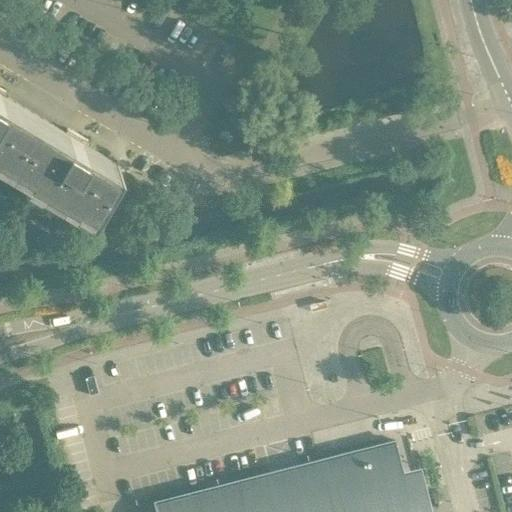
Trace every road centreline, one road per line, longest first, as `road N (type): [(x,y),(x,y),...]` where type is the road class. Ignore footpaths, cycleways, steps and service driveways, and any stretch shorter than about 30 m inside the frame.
road 1 (residential): [(0,50),(216,177),(508,105)]
road 2 (tertiary): [(449,279),(402,261),(352,258),(152,302)]
road 3 (tertiary): [(0,358),(152,302)]
road 4 (tertiary): [(152,302),(0,333)]
